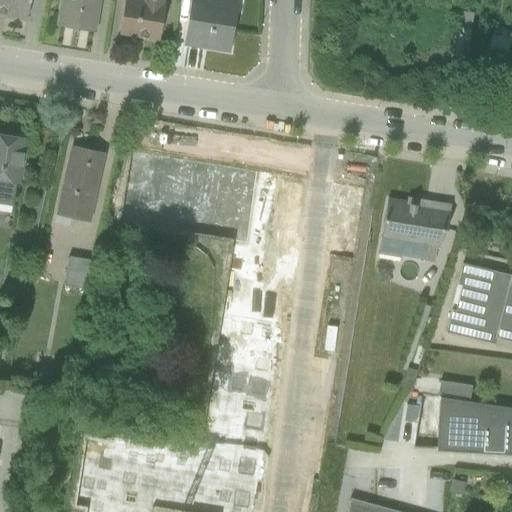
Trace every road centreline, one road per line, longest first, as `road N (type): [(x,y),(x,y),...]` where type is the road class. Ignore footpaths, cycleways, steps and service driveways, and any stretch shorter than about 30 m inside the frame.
road 1 (residential): [(285,104),(0,59)]
road 2 (residential): [(511,145),(285,104)]
